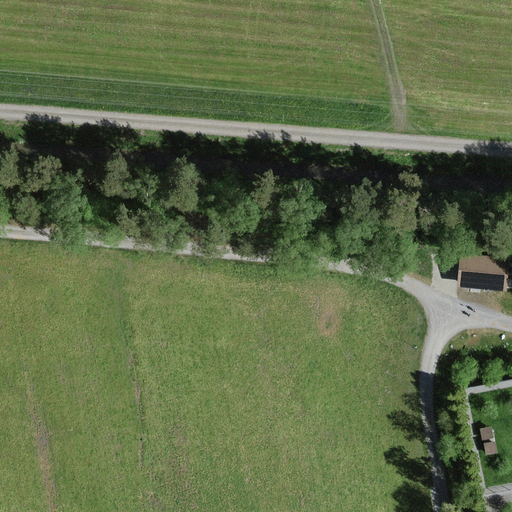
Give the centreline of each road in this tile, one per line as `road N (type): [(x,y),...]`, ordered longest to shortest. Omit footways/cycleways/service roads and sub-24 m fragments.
road 1 (track): [(0,113),(511,157)]
road 2 (track): [(450,299),(367,262),(0,233)]
road 3 (track): [(449,511),(424,365),(450,299)]
